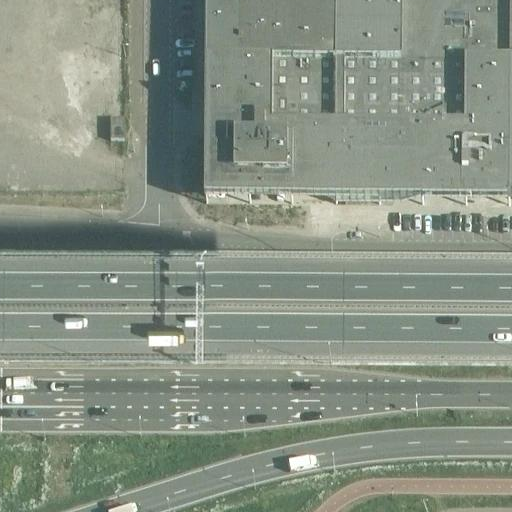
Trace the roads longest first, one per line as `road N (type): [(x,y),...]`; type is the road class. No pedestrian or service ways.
road 1 (secondary): [(511,401),(0,396)]
road 2 (motorway): [(511,296),(0,293)]
road 3 (motorway): [(0,335),(511,338)]
road 4 (secondary): [(127,511),(300,461),(400,447),(511,446)]
road 5 (unclassified): [(511,257),(155,249)]
road 6 (unclassified): [(155,249),(157,0)]
road 7 (unclassified): [(155,249),(0,241)]
